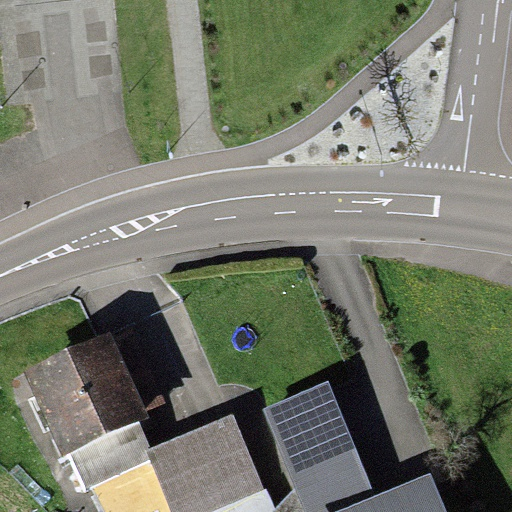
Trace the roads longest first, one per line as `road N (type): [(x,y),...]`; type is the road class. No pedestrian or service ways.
road 1 (tertiary): [(459,211),(319,203),(181,216),(0,284)]
road 2 (residential): [(459,211),(482,0)]
